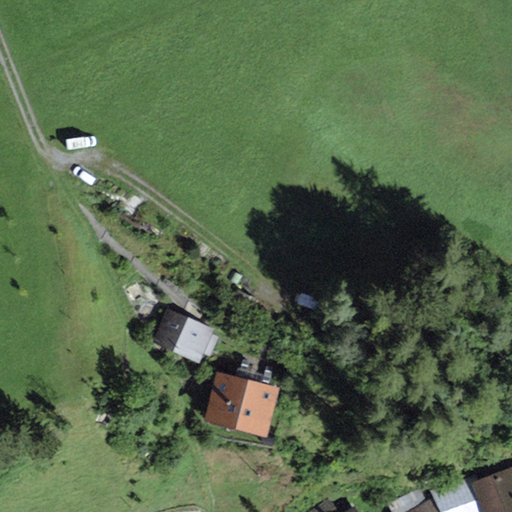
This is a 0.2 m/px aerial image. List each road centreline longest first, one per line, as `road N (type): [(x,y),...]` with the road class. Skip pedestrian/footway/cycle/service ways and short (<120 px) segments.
road 1 (track): [(0,43),(65,189),(164,291)]
road 2 (track): [(44,151),(110,169),(245,264)]
